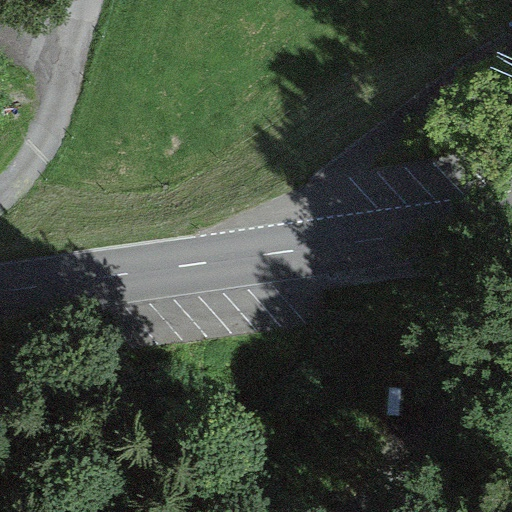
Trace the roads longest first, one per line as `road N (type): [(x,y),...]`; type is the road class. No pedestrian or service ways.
road 1 (tertiary): [(511,219),(0,293)]
road 2 (track): [(511,258),(471,386),(439,455),(364,511)]
